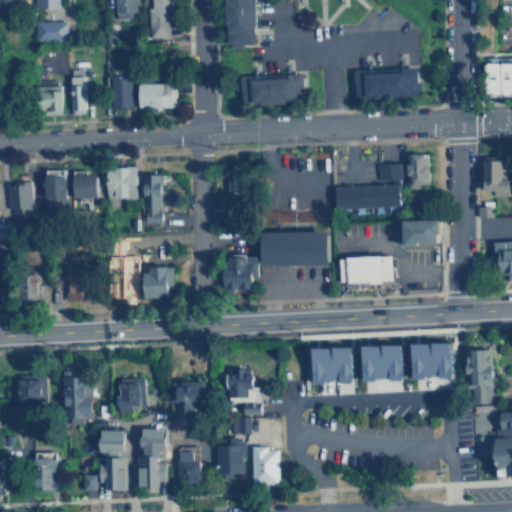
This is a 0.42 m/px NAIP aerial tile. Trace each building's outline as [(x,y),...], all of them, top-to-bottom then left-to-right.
[(0,0),(0,8),(14,8),(14,0),(0,0)] [(61,0),(35,0),(35,7),(61,8),(61,0)] [(135,17),(135,0),(114,0),(114,17),(135,17)] [(148,38),(172,37),(170,0),(150,0),(151,7),(147,7),(148,38)] [(250,0),(251,41),(224,41),(223,0),(250,0)] [(67,20),(36,20),(35,40),(67,40),(67,20)] [(490,61),(511,60),(511,92),(490,93),(490,61)] [(352,68),(405,66),(406,93),(353,96),(352,68)] [(85,68),(70,69),(72,110),(86,110),(85,68)] [(133,72),(114,71),(113,107),(132,107),(133,72)] [(290,75),(292,99),(244,103),(242,79),(290,75)] [(141,106),(177,107),(177,83),(141,82),(141,106)] [(64,110),(63,84),(40,85),(40,99),(48,99),(48,111),(64,110)] [(404,186),(426,186),(426,154),(404,154),(404,186)] [(481,197),(506,197),(506,158),(481,158),(481,197)] [(377,162),(378,177),(399,176),(398,160),(377,162)] [(104,197),(134,197),(134,166),(104,166),(104,197)] [(70,197),(94,197),(94,174),(70,174),(70,197)] [(141,174),(141,209),(159,209),(159,174),(141,174)] [(63,175),(42,175),(42,216),(63,216),(63,175)] [(226,205),(252,205),(252,178),(226,178),(226,205)] [(6,217),(29,217),(29,182),(6,182),(6,217)] [(332,185),(396,182),(397,204),(333,207),(332,185)] [(478,206),(478,216),(494,216),(494,205),(478,206)] [(400,218),(400,242),(439,241),(438,217),(400,218)] [(176,244),(176,229),(143,229),(143,244),(176,244)] [(325,264),(325,229),(259,229),(258,264),(325,264)] [(489,241),(511,240),(511,279),(491,281),(489,241)] [(336,257),(338,283),(390,279),(389,253),(336,257)] [(222,288),(249,288),(249,256),(222,256),(222,288)] [(138,258),(117,257),(117,258),(110,257),(109,269),(137,270),(138,258)] [(36,300),(36,264),(14,264),(14,300),(36,300)] [(139,296),(173,296),(173,267),(139,267),(139,296)] [(63,301),(91,301),(91,268),(63,268),(63,301)] [(421,337),(421,372),(463,372),(463,337),(421,337)] [(372,340),(372,376),(415,375),(415,340),(372,340)] [(322,342),(322,377),(365,377),(365,341),(322,342)] [(467,348),(469,405),(492,404),(490,347),(467,348)] [(64,369),(63,396),(69,397),(67,423),(84,423),(84,418),(91,419),(94,371),(64,369)] [(228,398),(255,398),(254,369),(228,369),(228,398)] [(47,401),(47,375),(20,374),(20,400),(47,401)] [(118,411),(132,411),(132,406),(146,405),(145,377),(121,377),(121,396),(118,396),(118,411)] [(203,412),(204,381),(172,380),(171,402),(177,402),(176,412),(203,412)] [(243,401),(243,414),(262,415),(262,402),(243,401)] [(494,478),(504,477),(511,476),(511,402),(507,402),(508,408),(495,409),(496,415),(490,416),(494,478)] [(251,417),(231,416),(231,433),(250,433),(251,417)] [(140,487),(161,488),(161,481),(167,481),(168,460),(167,460),(168,428),(143,427),(142,453),(141,453),(140,487)] [(127,488),(127,430),(102,430),(101,454),(109,454),(109,463),(100,463),(100,488),(127,488)] [(217,445),(217,477),(231,477),(231,472),(245,473),(245,438),(230,437),(230,445),(217,445)] [(252,483),(279,483),(280,450),(271,449),(271,446),(253,445),(252,483)] [(200,461),(193,461),(194,450),(179,450),(179,482),(200,483),(200,461)] [(57,451),(35,452),(36,489),(58,489),(57,451)] [(97,473),(84,473),(84,489),(97,489),(97,473)]
